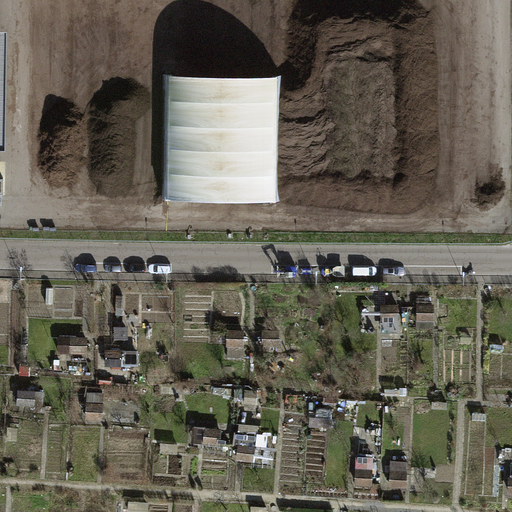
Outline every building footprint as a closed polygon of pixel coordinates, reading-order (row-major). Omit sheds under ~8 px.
[(171,75),(169,201),(280,203),(282,77),(171,75)] [(117,314),(125,314),(125,294),(118,294),(117,314)] [(382,330),(399,330),(399,303),(382,303),(382,330)] [(419,327),(436,327),(435,303),(418,303),(419,327)] [(245,355),(245,328),(228,328),(228,355),(245,355)] [(280,345),(280,329),(264,328),(264,345),(280,345)] [(87,354),(87,336),(60,335),(59,353),(87,354)] [(139,365),(139,349),(107,349),(107,365),(139,365)] [(44,405),(45,390),(18,388),(17,403),(44,405)] [(88,419),(104,419),(104,390),(88,390),(88,419)] [(244,402),(257,403),(258,391),(245,390),(244,402)] [(353,417),(353,408),(333,407),(332,416),(353,417)] [(236,460),(254,462),(260,424),(241,422),(236,460)] [(221,443),(222,427),(194,426),(193,441),(221,443)] [(356,484),(373,485),(374,456),(357,455),(356,484)] [(392,486),(408,486),(408,461),(392,461),(392,486)] [(144,510),(144,501),(127,501),(127,509),(144,510)]
